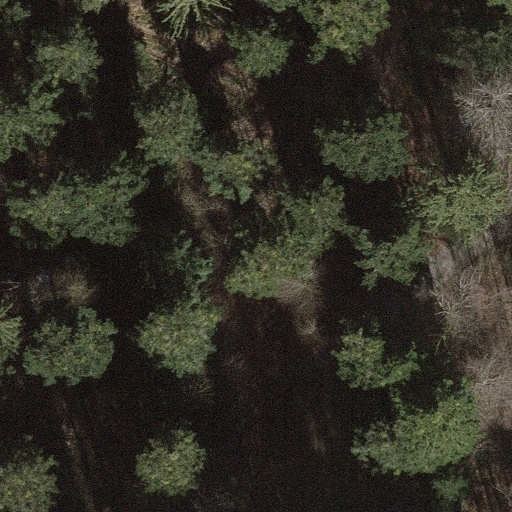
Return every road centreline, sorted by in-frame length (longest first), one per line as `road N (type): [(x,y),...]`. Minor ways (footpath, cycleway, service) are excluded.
road 1 (track): [(511,157),(331,107),(163,38),(81,18),(0,14)]
road 2 (track): [(241,433),(374,310),(511,211)]
